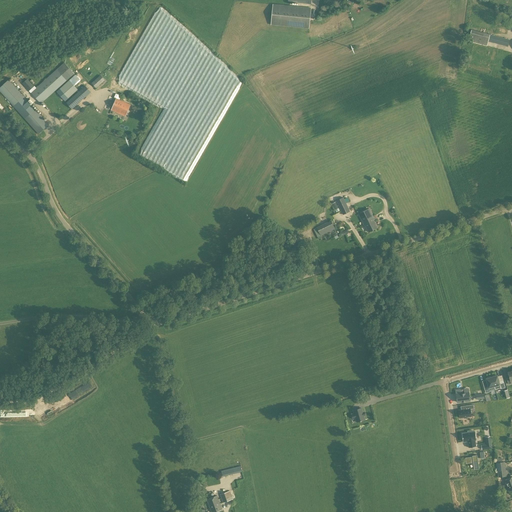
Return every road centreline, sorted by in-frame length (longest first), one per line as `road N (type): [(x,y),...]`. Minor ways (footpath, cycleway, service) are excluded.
road 1 (unclassified): [(162,322),(511,207)]
road 2 (unclassified): [(162,322),(145,316),(60,218),(31,157),(0,123)]
road 3 (track): [(155,321),(37,398),(0,402)]
